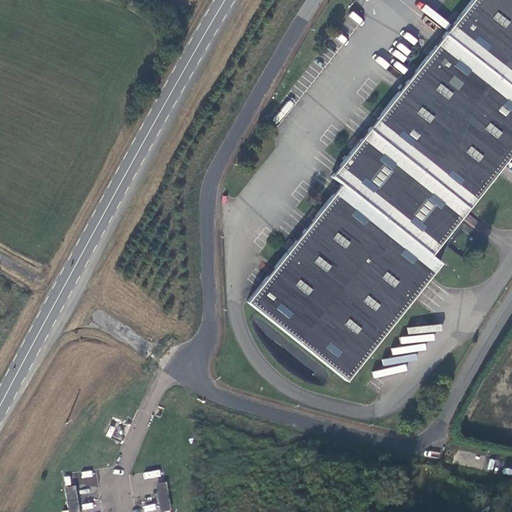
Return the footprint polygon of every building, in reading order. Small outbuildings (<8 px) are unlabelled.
[(339,183),(245,301),(344,380),(438,261),(429,254),(511,148),(511,0),(467,0),(329,176),(339,183)] [(426,4),(421,9),(444,28),(448,23),(426,4)] [(403,37),(414,45),(418,40),(406,32),(403,37)] [(398,49),(407,55),(410,50),(401,44),(398,49)] [(475,226),(478,220),(468,215),(464,220),(475,226)] [(81,485),(95,486),(95,471),(82,471),(81,485)] [(166,488),(157,490),(159,503),(168,502),(166,488)] [(74,491),(66,493),(68,506),(77,505),(74,491)]
